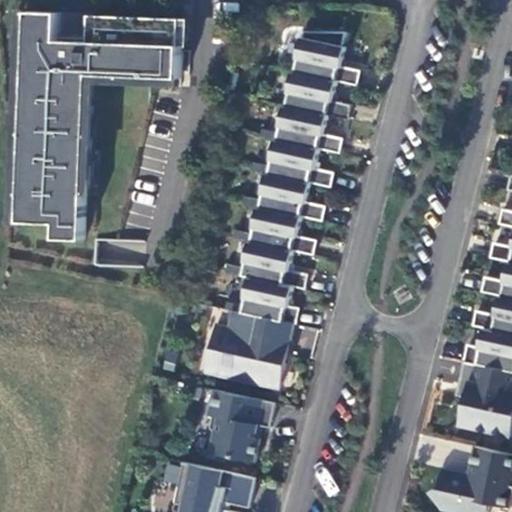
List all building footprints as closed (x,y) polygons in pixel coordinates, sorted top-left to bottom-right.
[(62,13),(32,13),(23,223),(60,224),(59,240),(87,241),(93,76),(183,79),(185,19),(94,16),(93,39),(61,38),(62,13)] [(350,33),(307,32),(306,39),(305,38),(301,59),(302,60),(299,73),(296,72),(292,93),(293,94),(290,107),(288,106),(283,127),(284,127),(281,141),(279,140),(274,161),(275,161),(272,174),(270,174),(265,195),(267,195),(264,208),(261,208),(257,228),(258,229),(255,242),(252,242),(248,262),(249,263),(246,276),(252,277),(248,298),(249,299),(246,313),(297,325),(299,325),(303,309),(292,306),(296,287),(308,290),(311,274),(292,270),(296,251),(317,256),(320,240),(300,236),(304,217),(325,222),(328,207),(309,203),(313,183),(334,188),(337,172),(317,168),(321,149),(343,154),(345,138),(326,134),(330,116),(351,120),(354,104),(335,100),(339,81),(359,86),(360,86),(363,71),(344,67),(348,47),(346,47),(350,33)] [(511,179),(510,190),(511,190),(511,210),(504,209),(501,224),(511,226),(511,246),(495,242),(492,258),(510,262),(505,281),(487,277),(483,292),(502,296),(497,315),(479,310),(475,326),(487,329),(482,347),(470,345),(466,361),(511,371),(511,179)] [(95,264),(144,265),(145,240),(95,239),(95,264)] [(232,328),(218,325),(208,373),(283,389),(288,364),(282,363),(287,341),(293,342),(297,325),(246,313),(236,311),(232,328)] [(511,371),(466,361),(462,381),(475,384),(472,396),(469,395),(462,426),(511,436),(511,371)] [(278,403),(216,390),(211,416),(215,417),(213,428),(216,433),(212,453),(258,463),(263,439),(259,439),(262,426),(273,428),(278,403)] [(511,454),(478,447),(473,471),(475,476),(469,480),(466,474),(445,470),(442,485),(443,486),(433,493),(443,510),(454,511),(490,511),(493,504),(511,508),(511,454)] [(187,463),(178,504),(185,505),(184,511),(236,511),(225,510),(226,503),(253,508),(259,478),(187,463)]
